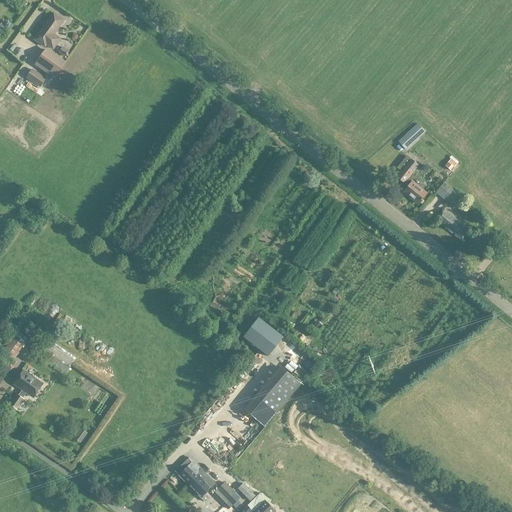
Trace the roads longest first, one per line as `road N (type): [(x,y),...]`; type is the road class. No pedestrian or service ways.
road 1 (unclassified): [(511,312),(125,0)]
road 2 (unclassified): [(117,511),(0,428)]
road 3 (unknown): [(121,511),(176,446),(195,442),(206,458)]
